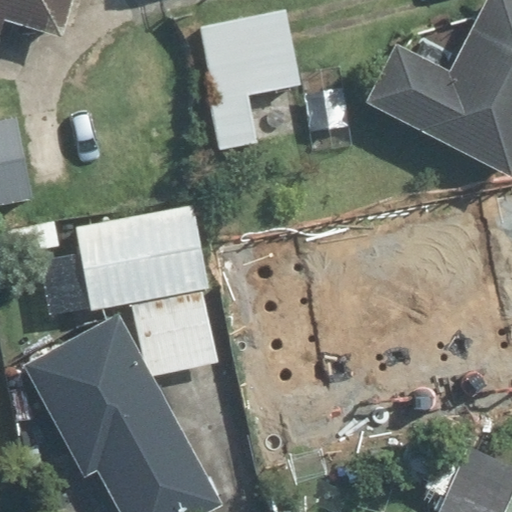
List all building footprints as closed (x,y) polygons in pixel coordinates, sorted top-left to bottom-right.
[(0,0),(0,64),(14,18),(74,35),(84,0),(0,0)] [(408,46),(381,97),(511,166),(511,0),(495,0),(458,72),(408,46)] [(308,82),(296,7),(207,21),(226,146),(267,140),(260,90),(308,82)] [(0,122),(0,190),(0,193),(78,182),(68,113),(0,122)] [(100,306),(217,285),(202,205),(85,226),(100,306)] [(511,228),(458,245),(464,266),(415,281),(445,380),(511,360),(511,228)] [(217,285),(100,306),(102,320),(31,360),(93,472),(106,465),(132,511),(210,511),(232,500),(160,373),(230,360),(217,285)] [(362,348),(266,360),(277,444),(373,432),(362,348)] [(511,511),(511,478),(465,460),(443,511),(511,511)]
